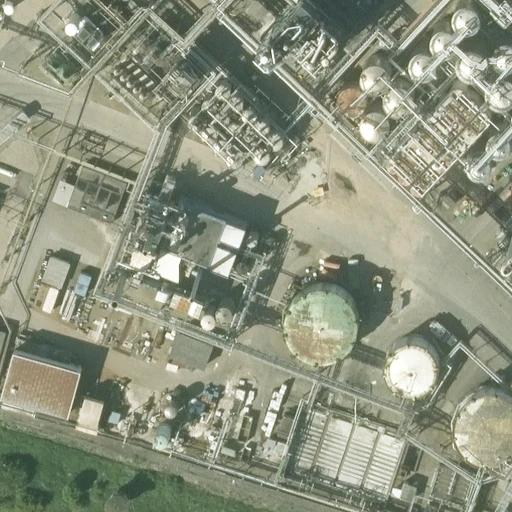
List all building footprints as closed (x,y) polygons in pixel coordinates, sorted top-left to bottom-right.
[(99,0),(108,8),(116,0),(99,0)] [(351,28),(320,0),(294,0),(279,17),(324,58),(351,28)] [(378,1),(377,0),(324,0),(354,27),(378,1)] [(91,9),(66,36),(95,63),(104,52),(107,55),(116,45),(113,42),(120,35),(91,9)] [(210,67),(157,18),(111,67),(164,117),(210,67)] [(443,93),(442,94),(440,96),(440,98),(439,100),(439,101),(436,104),(434,104),(432,105),(430,107),(429,108),(428,111),(428,112),(428,113),(423,118),(422,118),(420,119),(417,120),(416,122),(415,124),(415,126),(415,127),(412,130),(409,131),(407,132),(406,133),(404,134),(404,136),(403,137),(403,139),(399,144),(395,145),(394,146),(392,147),(391,148),(390,151),(390,153),(390,155),(391,156),(392,158),(393,159),(395,160),(397,161),(398,161),(400,161),(402,163),(402,164),(402,167),(403,169),(405,170),(406,172),(408,172),(411,173),(412,173),(414,175),(414,176),(415,178),(416,181),(418,183),(419,184),(421,184),(423,184),(425,184),(426,184),(428,183),(429,182),(430,180),(431,178),(431,176),(431,175),(436,170),(438,170),(440,169),(442,168),(443,166),(444,164),(444,162),(444,161),(447,158),(450,158),(453,156),(455,154),(456,152),(456,150),(456,149),(460,144),(463,144),(465,143),(466,142),(468,140),(468,139),(469,137),(469,135),(472,132),(474,132),(476,131),(478,130),(479,128),(480,127),(480,125),(481,123),(485,118),(487,118),(489,117),(491,116),(492,114),(493,112),(494,111),(494,109),(493,107),(492,105),(490,102),(487,101),(485,101),(484,101),(482,99),(481,96),(481,95),(480,93),(479,92),(477,91),(475,90),(473,89),(472,90),(469,87),(469,86),(469,84),(468,82),(467,80),(466,79),(464,78),(461,78),(459,78),(456,79),(454,81),(454,82),(453,84),(453,85),(453,87),(448,92),(445,92),(443,93)] [(193,127),(176,111),(167,121),(184,137),(193,127)] [(128,182),(83,165),(68,205),(91,214),(102,185),(124,193),(128,182)] [(458,182),(444,198),(452,206),(467,190),(458,182)] [(124,193),(102,185),(91,214),(113,222),(124,193)] [(179,201),(149,190),(124,253),(155,265),(155,264),(179,201)] [(249,222),(181,196),(179,201),(155,264),(176,272),(184,251),(231,269),(249,222)] [(37,300),(56,306),(72,257),(53,251),(44,277),(37,300)] [(359,352),(370,287),(301,275),(290,340),(359,352)] [(0,357),(8,328),(0,325),(0,357)] [(215,340),(181,327),(173,350),(207,362),(215,340)] [(74,349),(20,334),(4,390),(8,391),(5,402),(35,410),(38,400),(72,409),(84,363),(71,359),(74,349)] [(107,395),(88,389),(85,402),(103,407),(107,395)] [(101,418),(82,413),(85,402),(83,402),(78,423),(99,429),(105,407),(103,407),(101,418)] [(103,407),(85,402),(82,413),(101,418),(103,407)] [(297,413),(286,410),(280,428),(291,432),(297,413)] [(290,439),(280,436),(277,446),(287,449),(290,439)] [(418,482),(406,478),(401,492),(414,496),(418,482)]
